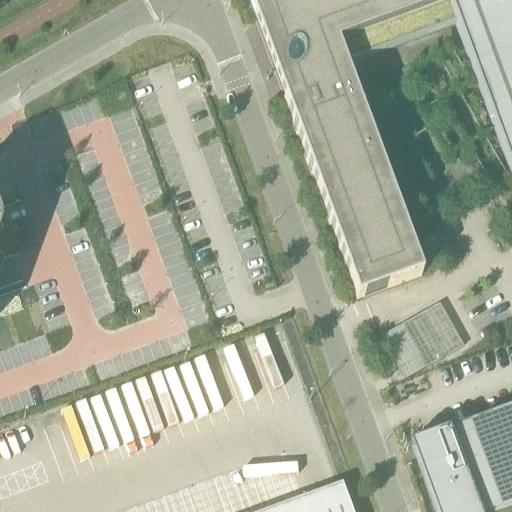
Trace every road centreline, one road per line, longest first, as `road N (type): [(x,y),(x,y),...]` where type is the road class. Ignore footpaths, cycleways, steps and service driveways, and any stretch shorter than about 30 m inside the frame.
road 1 (unclassified): [(202,0),(394,511)]
road 2 (unknown): [(54,511),(132,474),(268,435),(301,443),(335,511)]
road 3 (unclassified): [(161,0),(0,92)]
